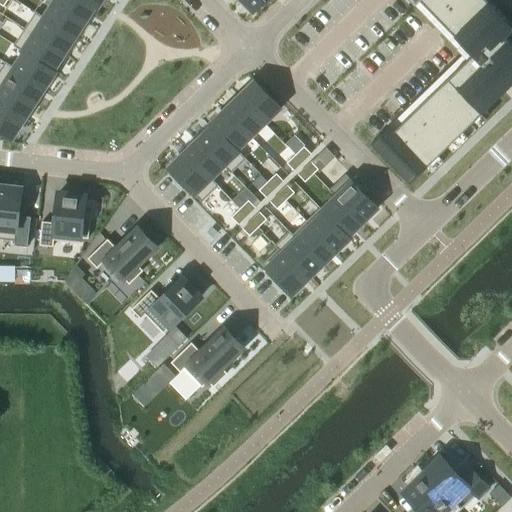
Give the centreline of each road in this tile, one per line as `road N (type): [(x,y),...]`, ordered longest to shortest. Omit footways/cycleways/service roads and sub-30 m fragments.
road 1 (residential): [(357,287),(320,322),(266,317),(126,171)]
road 2 (residential): [(249,41),(419,223)]
road 3 (residential): [(126,171),(249,41)]
road 4 (residential): [(341,511),(463,393)]
road 5 (residential): [(357,287),(463,393)]
road 6 (residential): [(126,171),(0,155)]
road 7 (residential): [(511,137),(419,223)]
